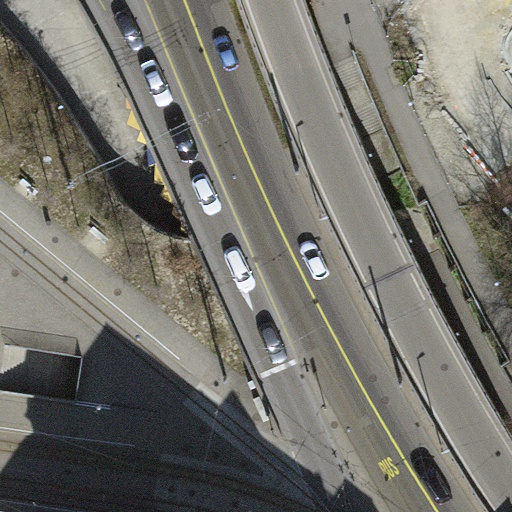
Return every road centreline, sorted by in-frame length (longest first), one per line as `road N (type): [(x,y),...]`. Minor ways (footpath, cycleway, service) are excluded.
road 1 (tertiary): [(439,511),(342,345),(182,0)]
road 2 (primary): [(112,0),(343,511)]
road 3 (primary): [(511,485),(393,272),(275,0)]
